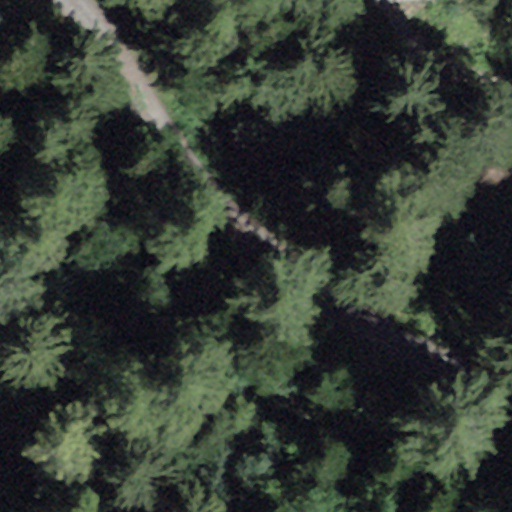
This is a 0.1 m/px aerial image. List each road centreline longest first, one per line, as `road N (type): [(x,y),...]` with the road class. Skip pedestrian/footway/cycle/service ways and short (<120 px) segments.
road 1 (track): [(511,391),(361,335),(277,280),(62,0)]
road 2 (track): [(425,0),(511,90)]
